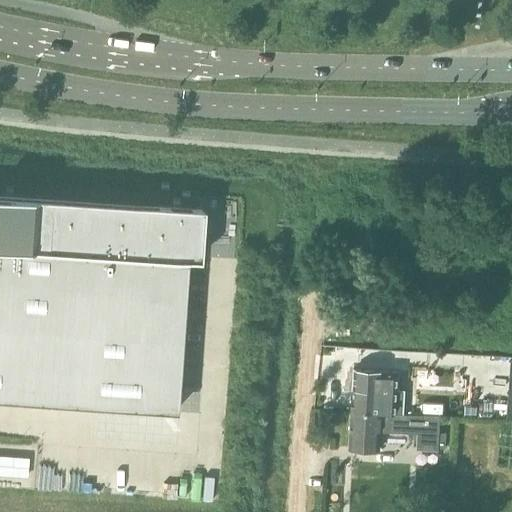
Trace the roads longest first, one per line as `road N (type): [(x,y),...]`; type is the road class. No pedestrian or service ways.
road 1 (secondary): [(0,70),(216,109),(511,116)]
road 2 (secondary): [(511,71),(222,65),(0,29)]
road 3 (unclassified): [(300,511),(313,299)]
